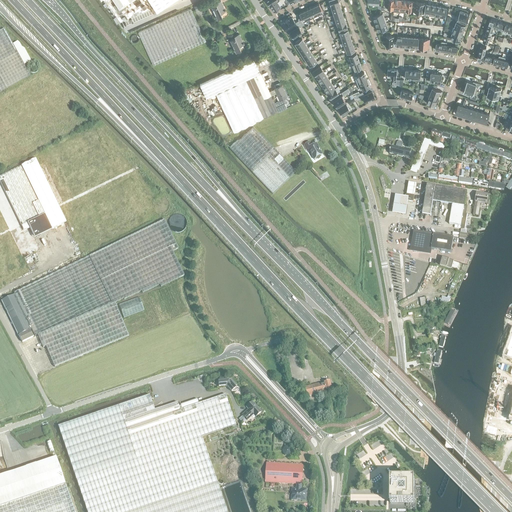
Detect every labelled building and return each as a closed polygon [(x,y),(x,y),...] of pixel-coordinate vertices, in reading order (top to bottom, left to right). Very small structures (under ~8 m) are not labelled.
[(148,0),(157,12),(174,0),(148,0)] [(275,0),(269,4),(273,10),(280,6),(275,0)] [(221,14),(226,11),(221,1),(216,3),(216,5),(212,7),(217,19),(222,17),(221,14)] [(338,2),(330,4),(332,10),(340,7),(338,2)] [(319,4),(314,6),(318,14),(323,12),(319,4)] [(314,6),(309,8),(312,16),(318,14),(314,6)] [(340,7),(332,10),(333,15),(342,12),(340,7)] [(205,41),(204,38),(191,8),(139,32),(153,65),(205,41)] [(309,8),(304,11),(307,19),(312,16),(309,8)] [(460,10),(458,16),(468,19),(470,14),(460,10)] [(304,11),(299,13),(302,21),(307,19),(304,11)] [(385,18),(383,12),(373,16),(375,21),(385,18)] [(466,25),(468,19),(458,16),(456,21),(466,25)] [(294,25),(295,26),(300,23),(298,20),(295,22),(292,17),(289,19),(288,19),(284,21),(285,22),(282,24),(286,30),(294,25)] [(343,17),(335,20),(336,25),(345,22),(343,17)] [(385,18),(375,21),(377,26),(386,23),(385,18)] [(486,32),(491,34),(494,26),(490,19),(486,32)] [(503,23),(490,19),(494,26),(501,29),(503,23)] [(456,21),(454,27),(464,30),(466,25),(456,21)] [(345,22),(337,25),(338,30),(347,28),(345,22)] [(388,28),(386,23),(377,26),(379,31),(388,28)] [(507,33),(510,34),(511,27),(511,26),(503,23),(501,29),(508,31),(507,33)] [(302,31),(298,26),(289,32),(293,37),(302,31)] [(452,32),(462,35),(464,30),(454,27),(452,32)] [(0,92),(30,76),(24,65),(30,61),(23,47),(21,48),(18,42),(13,44),(4,29),(0,31),(0,92)] [(348,29),(339,32),(341,37),(349,34),(348,29)] [(460,41),(462,35),(452,32),(450,38),(460,41)] [(483,41),(488,43),(490,39),(492,39),(493,36),(485,33),(483,41)] [(239,47),(244,44),(239,34),(234,36),(235,38),(230,40),(236,52),(240,50),(239,47)] [(349,34),(341,37),(342,42),(351,39),(349,34)] [(394,39),(395,35),(387,34),(386,41),(382,41),(384,44),(394,45),(394,39)] [(294,43),(297,48),(305,43),(302,38),(294,43)] [(446,45),(447,42),(442,41),(442,44),(436,43),(435,49),(445,51),(446,45)] [(305,43),(297,48),(300,52),(308,47),(305,43)] [(353,45),(344,47),(346,53),(355,50),(353,45)] [(446,45),(445,51),(455,53),(458,47),(446,45)] [(477,58),(484,54),(486,47),(481,45),(477,58)] [(311,51),(308,47),(300,52),(303,56),(311,51)] [(311,51),(303,56),(306,61),(314,56),(311,51)] [(359,60),(356,52),(348,55),(351,63),(359,60)] [(314,56),(306,61),(309,66),(317,61),(314,56)] [(498,58),(492,56),(490,62),(500,65),(502,57),(499,56),(498,58)] [(505,60),(505,57),(502,57),(500,65),(507,66),(509,61),(505,60)] [(260,72),(254,59),(241,65),(200,84),(206,98),(216,93),(234,132),(271,114),(278,111),(271,95),(260,72)] [(359,60),(351,63),(354,70),(361,67),(359,60)] [(320,66),(312,71),(315,75),(323,70),(320,66)] [(391,78),(397,78),(397,69),(388,68),(387,74),(392,75),(391,78)] [(413,78),(413,70),(406,69),(405,77),(413,78)] [(323,70),(315,75),(318,80),(326,75),(323,70)] [(413,70),(413,78),(420,79),(421,71),(413,70)] [(363,72),(354,76),(357,83),(366,79),(363,72)] [(443,78),(441,78),(442,74),(437,73),(435,82),(441,83),(441,82),(442,82),(443,78)] [(326,75),(318,80),(321,84),(329,79),(326,75)] [(329,79),(321,84),(324,88),(332,83),(329,79)] [(366,79),(357,83),(360,90),(369,86),(366,79)] [(476,82),(475,84),(467,81),(465,86),(477,91),(480,83),(476,82)] [(332,83),(324,88),(327,93),(335,88),(332,83)] [(269,92),(271,95),(276,93),(279,100),(287,96),(281,85),(274,88),(274,89),(269,92)] [(477,91),(465,86),(463,92),(471,95),(470,98),(475,100),(476,97),(474,96),(477,91)] [(495,87),(489,86),(487,94),(484,93),(483,99),(485,100),(486,98),(492,99),(495,87)] [(428,92),(439,96),(441,90),(432,87),(430,92),(428,91),(428,92)] [(501,89),(495,87),(492,99),(498,101),(501,89)] [(193,88),(187,93),(194,101),(200,96),(193,88)] [(335,88),(327,93),(330,98),(338,93),(335,88)] [(404,97),(408,98),(412,99),(413,92),(401,89),(400,96),(404,97)] [(364,91),(358,94),(360,96),(362,95),(365,101),(374,97),(372,91),(365,94),(364,91)] [(185,92),(180,95),(188,103),(192,100),(185,92)] [(428,92),(426,96),(437,100),(439,96),(428,92)] [(333,103),(334,104),(335,105),(334,105),(335,106),(336,107),(345,101),(342,96),(333,102),(333,103)] [(435,106),(437,100),(426,96),(426,97),(428,97),(427,102),(435,106)] [(284,98),(275,102),(279,111),(282,109),(282,110),(283,109),(286,107),(284,103),(286,102),(284,98)] [(337,109),(342,115),(350,110),(346,104),(337,109)] [(461,115),(463,106),(458,104),(455,113),(461,115)] [(487,123),(489,114),(484,113),(481,121),(487,123)] [(271,147),(253,128),(228,152),(269,195),(294,171),(271,147)] [(466,146),(467,141),(454,137),(453,142),(466,146)] [(412,165),(410,171),(416,173),(417,171),(418,171),(429,145),(443,150),(445,145),(425,138),(414,166),(412,165)] [(397,143),(396,148),(392,147),(390,154),(403,157),(403,156),(409,158),(411,150),(404,148),(404,149),(402,148),(402,145),(402,144),(402,143),(402,142),(401,142),(399,142),(398,142),(397,143)] [(314,160),(323,155),(316,144),(312,147),(309,143),(304,146),(306,150),(308,149),(314,160)] [(36,159),(0,176),(0,181),(23,230),(29,227),(33,235),(51,227),(52,230),(67,223),(36,159)] [(321,179),(326,186),(333,182),(328,174),(321,179)] [(408,181),(407,193),(416,195),(417,182),(408,181)] [(504,192),(505,186),(489,183),(488,190),(504,192)] [(461,206),(463,206),(464,206),(467,191),(427,185),(422,214),(430,216),(431,211),(435,212),(436,202),(452,204),(456,205),(461,206)] [(407,214),(409,201),(405,201),(406,195),(396,193),(393,212),(407,214)] [(487,204),(488,195),(477,193),(473,215),(478,216),(480,203),(487,204)] [(452,205),(449,224),(461,226),(464,207),(452,205)] [(461,228),(461,229),(467,230),(468,226),(469,215),(471,207),(464,206),(461,228)] [(414,252),(423,253),(431,253),(431,249),(451,252),(453,237),(413,231),(414,231),(413,236),(413,241),(413,247),(413,246),(414,252)] [(442,258),(440,266),(451,269),(454,261),(442,258)] [(464,280),(463,280),(455,301),(456,302),(458,303),(459,301),(467,281),(464,280)] [(458,307),(454,305),(445,322),(450,324),(458,307)] [(227,378),(219,379),(219,381),(218,381),(219,387),(226,386),(227,387),(232,392),(235,392),(237,390),(235,387),(236,386),(231,380),(229,381),(229,380),(227,380),(227,378)] [(321,383),(305,387),(308,397),(323,393),(323,392),(326,391),(326,392),(332,391),(330,381),(321,384),(321,383)] [(119,406),(58,426),(76,479),(87,511),(226,511),(217,482),(202,437),(236,425),(225,395),(180,410),(178,406),(177,403),(173,404),(155,410),(149,395),(119,406)] [(252,417),(254,417),(255,416),(256,417),(261,412),(252,402),(247,407),(249,410),(243,416),(247,420),(251,416),(252,417)] [(412,458),(398,444),(393,449),(407,463),(412,458)] [(297,490),(295,489),(293,489),(292,500),(306,501),(307,490),(301,490),(301,484),(302,484),(303,465),(267,463),(266,482),(297,484),(297,490)] [(390,504),(414,504),(415,480),(390,479),(390,504)]
